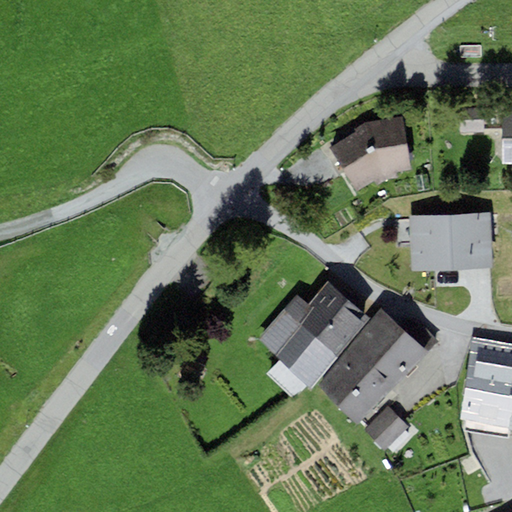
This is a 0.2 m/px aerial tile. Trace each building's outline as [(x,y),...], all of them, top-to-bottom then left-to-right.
[(357,128),(329,146),(355,190),(375,178),(378,181),(398,175),(397,170),(409,168),(400,116),(368,119),(355,125),(357,128)] [(492,216),(409,219),(411,268),(449,266),(493,265),(492,216)] [(296,292),(259,335),(281,357),(267,370),(294,397),(308,382),(313,387),(368,316),(337,290),(325,280),(308,302),(296,292)] [(420,319),(413,320),(404,329),(395,321),(382,308),(321,382),(357,421),(380,397),(437,340),(420,319)] [(511,345),(474,338),(460,417),(511,429),(511,345)] [(388,406),(365,428),(384,448),(407,426),(388,406)]
